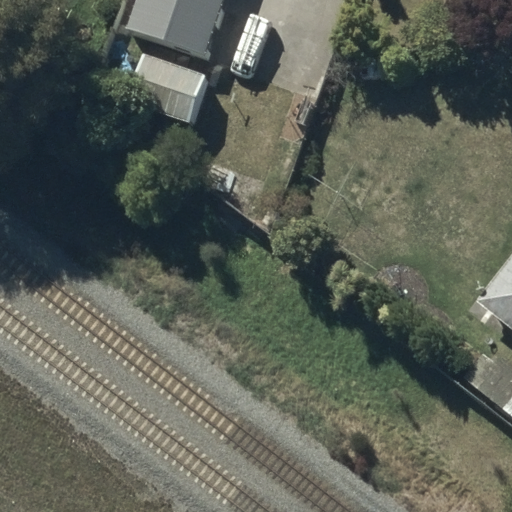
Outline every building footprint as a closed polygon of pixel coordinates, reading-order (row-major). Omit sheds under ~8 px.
[(218,0),(134,0),(128,18),(203,43),(218,0)] [(201,67),(142,45),(127,87),(186,109),(201,67)] [(274,181),(281,183),(318,70),(245,47),(200,183),(260,225),(274,181)] [(511,260),(486,293),(511,313),(511,260)] [(511,355),(495,341),(466,376),(511,413),(511,355)]
